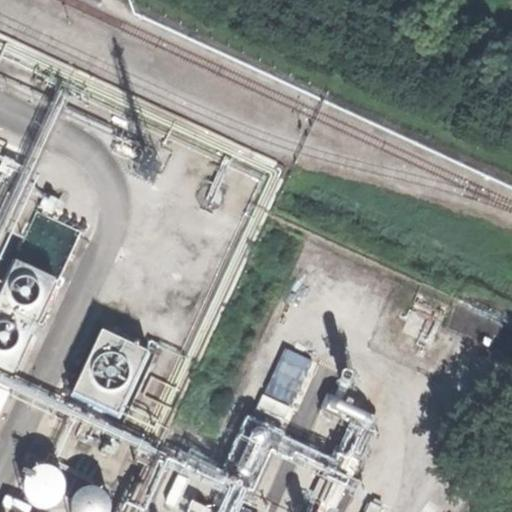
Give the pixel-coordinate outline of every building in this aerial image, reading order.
[(0,126),(0,171),(17,134),(0,126)] [(0,276),(0,409),(2,411),(88,220),(36,196),(0,276)] [(332,300),(383,319),(393,292),(342,273),(332,300)] [(451,329),(511,345),(511,317),(459,303),(451,329)] [(66,397),(124,423),(160,345),(119,326),(123,317),(106,309),(66,397)] [(59,503),(73,492),(75,474),(64,460),(46,458),(32,469),(30,487),(41,501),(59,503)] [(35,511),(17,503),(12,511),(35,511)]
